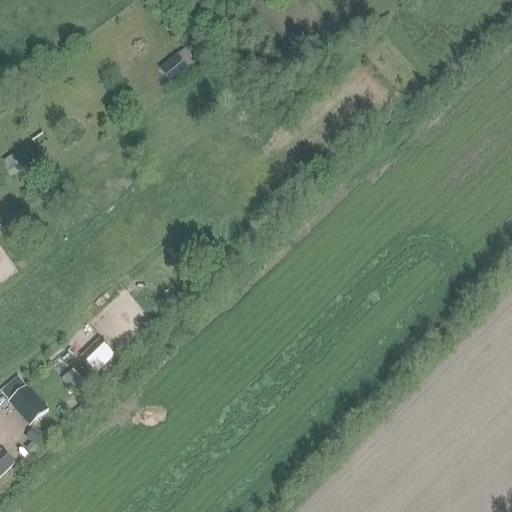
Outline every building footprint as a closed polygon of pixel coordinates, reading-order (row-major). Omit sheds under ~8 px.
[(178,81),(189,71),(177,56),(165,66),(178,81)] [(105,341),(87,358),(100,371),(117,354),(105,341)] [(86,385),(72,370),(61,381),(75,396),(86,385)] [(28,388),(8,404),(29,429),(48,412),(28,388)] [(26,439),(40,448),(46,438),(33,429),(26,439)] [(38,450),(32,444),(25,451),(31,456),(38,450)] [(0,477),(13,463),(0,451),(0,477)]
